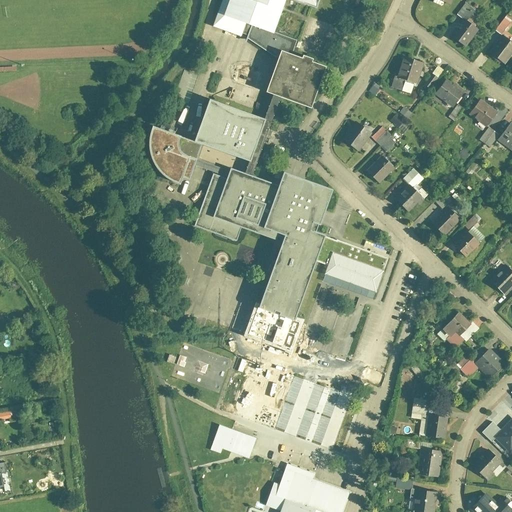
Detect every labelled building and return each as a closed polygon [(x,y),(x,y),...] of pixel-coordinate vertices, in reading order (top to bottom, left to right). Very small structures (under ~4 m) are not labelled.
[(284,0),(316,11),(320,0),(222,0),(212,29),(238,39),(245,20),(272,30),(282,0),(284,0)] [(446,27),(462,40),(477,22),(465,12),(472,3),(468,0),(456,0),(452,5),(459,11),(446,27)] [(489,23),(497,28),(506,16),(499,11),(489,23)] [(296,43),(247,25),(242,40),(275,61),(280,49),(291,53),(296,43)] [(511,40),(511,39),(497,28),(483,45),(499,58),(511,40)] [(325,65),(280,50),(263,94),(273,97),(244,175),(230,171),(227,172),(198,161),(202,147),(149,127),(145,152),(150,165),(158,178),(178,190),(188,168),(214,177),(195,228),(236,243),(241,230),(280,242),(258,308),(296,319),(304,293),(314,263),(316,257),(327,261),(324,269),(378,286),(387,255),(318,233),(331,188),(282,170),(276,184),(252,176),(280,100),(309,109),(325,65)] [(419,57),(400,51),(395,67),(392,65),(388,76),(406,81),(408,74),(414,76),(419,57)] [(450,99),(463,82),(443,68),(430,85),(450,99)] [(511,147),(511,146),(511,120),(505,115),(497,127),(481,116),(490,104),(473,92),(462,108),(479,120),(471,133),(485,142),(491,133),(511,147)] [(210,101),(196,142),(249,160),(262,118),(210,101)] [(448,116),(453,119),(459,106),(454,104),(448,116)] [(389,120),(397,127),(410,112),(402,105),(389,120)] [(353,144),(366,125),(349,113),(336,131),(353,144)] [(369,132),(382,146),(394,135),(381,121),(369,132)] [(374,175),(391,159),(380,148),(363,163),(374,175)] [(406,204),(421,186),(406,175),(392,193),(406,204)] [(424,216),(440,228),(454,210),(441,199),(445,195),(436,188),(429,197),(435,202),(424,216)] [(447,236),(461,250),(478,234),(463,219),(447,236)] [(488,284),(501,297),(511,286),(511,271),(506,266),(488,284)] [(248,334),(290,348),(300,323),(296,319),(258,308),(248,334)] [(455,351),(465,340),(466,341),(476,330),(469,323),(462,331),(449,319),(436,333),(455,351)] [(482,351),(469,364),(486,381),(499,369),(482,351)] [(185,356),(176,354),(176,356),(166,354),(165,362),(184,365),(185,356)] [(430,401),(411,401),(411,416),(430,416),(430,401)] [(5,408),(0,409),(0,418),(8,416),(5,408)] [(420,417),(418,442),(441,444),(443,419),(420,417)] [(511,420),(496,437),(510,451),(511,449),(511,420)] [(219,424),(210,447),(244,460),(253,437),(219,424)] [(469,468),(483,483),(502,464),(488,450),(469,468)] [(418,452),(415,474),(432,476),(435,454),(418,452)] [(297,467),(282,461),(269,499),(277,502),(274,511),(334,511),(344,481),(317,473),(297,467)] [(407,491),(405,511),(429,511),(431,494),(407,491)] [(486,493),(471,509),(474,511),(511,511),(511,508),(501,498),(496,503),(486,493)]
